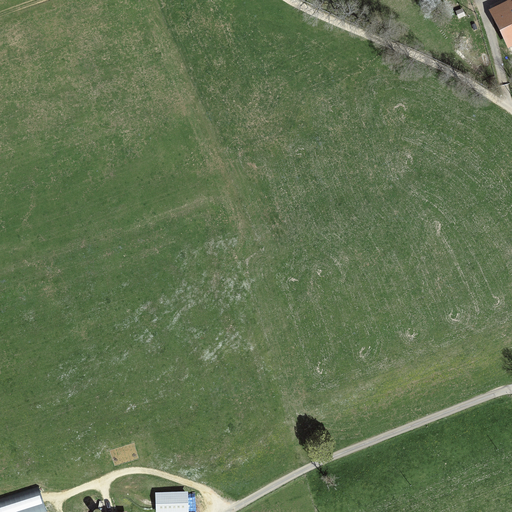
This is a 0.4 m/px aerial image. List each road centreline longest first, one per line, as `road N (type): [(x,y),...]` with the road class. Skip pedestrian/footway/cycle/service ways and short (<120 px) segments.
road 1 (unclassified): [(511,388),(312,465),(228,511)]
road 2 (track): [(511,108),(379,49),(299,0)]
